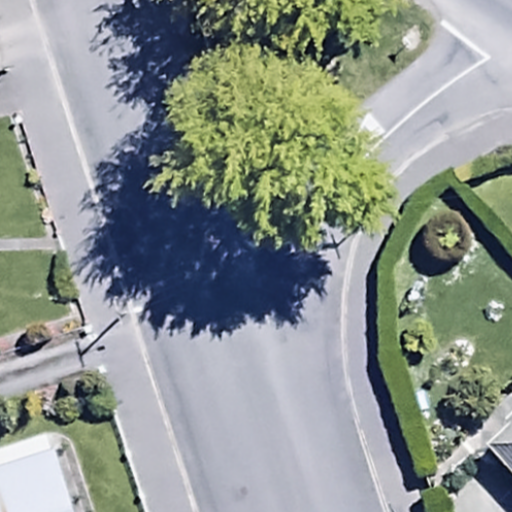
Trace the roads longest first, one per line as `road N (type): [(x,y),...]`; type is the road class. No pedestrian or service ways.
road 1 (residential): [(249,374),(280,246),(362,137),(511,25)]
road 2 (residential): [(249,374),(110,0)]
road 3 (residential): [(293,511),(249,374)]
